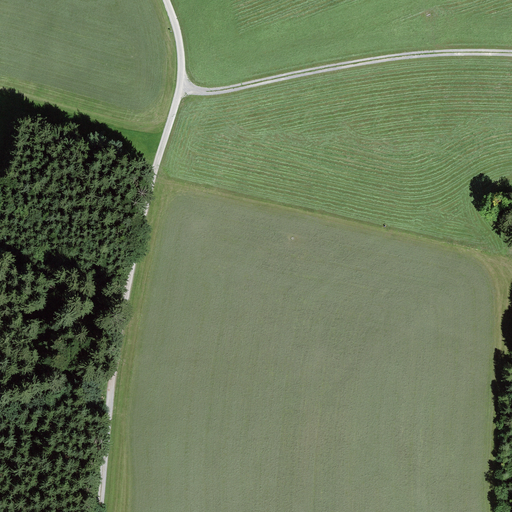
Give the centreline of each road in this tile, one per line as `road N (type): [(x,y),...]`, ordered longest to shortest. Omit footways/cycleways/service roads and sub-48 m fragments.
road 1 (track): [(181,87),(131,268),(100,511)]
road 2 (track): [(511,54),(439,53),(216,91),(181,87)]
road 3 (track): [(0,409),(115,365)]
